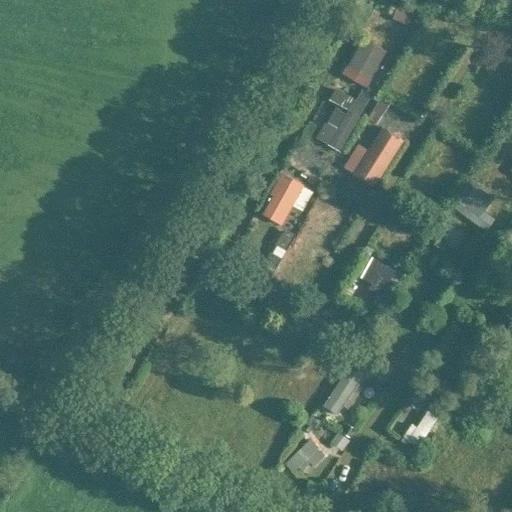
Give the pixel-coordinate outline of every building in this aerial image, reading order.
[(345,87),(338,102),(349,107),(333,140),(359,152),(382,104),(345,87)] [(357,167),(390,189),(421,144),(397,128),(382,150),(372,144),(357,167)] [(318,213),(329,190),(297,175),(276,217),(298,227),(307,208),(318,213)] [(511,227),(511,222),(504,216),(511,207),(511,203),(491,182),(468,205),(502,238),(511,227)] [(414,220),(404,230),(417,243),(427,233),(414,220)] [(457,243),(471,253),(482,237),(468,227),(457,243)] [(297,230),(291,247),(303,251),(308,234),(297,230)] [(299,270),(326,281),(336,255),(320,249),(318,257),(305,252),(299,270)] [(383,280),(403,298),(419,280),(399,262),(383,280)] [(226,337),(263,359),(273,341),(237,319),(226,337)] [(190,360),(184,369),(199,379),(205,369),(190,360)] [(342,416),(361,417),(364,387),(344,385),(342,416)] [(431,423),(425,419),(413,438),(434,451),(454,418),(440,409),(431,423)] [(326,439),(299,464),(311,477),(326,464),(332,470),(344,458),(326,439)]
